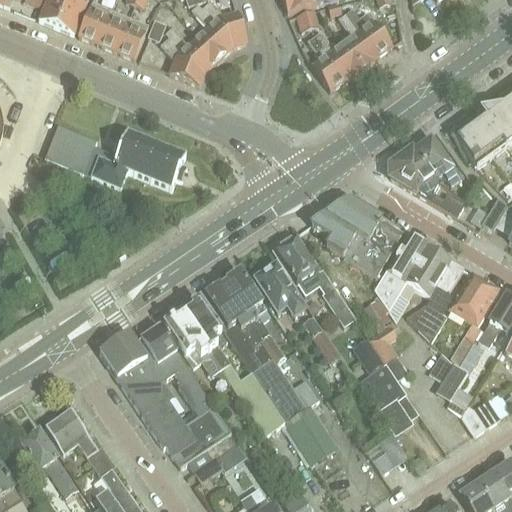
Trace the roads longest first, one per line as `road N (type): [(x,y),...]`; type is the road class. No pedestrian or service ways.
road 1 (secondary): [(61,346),(296,189)]
road 2 (residential): [(242,141),(0,36)]
road 3 (secondary): [(334,161),(511,38)]
road 4 (residential): [(334,161),(511,278)]
road 5 (residential): [(175,511),(61,346)]
road 6 (residential): [(242,141),(273,60),(256,0)]
road 7 (residential): [(511,438),(400,511)]
